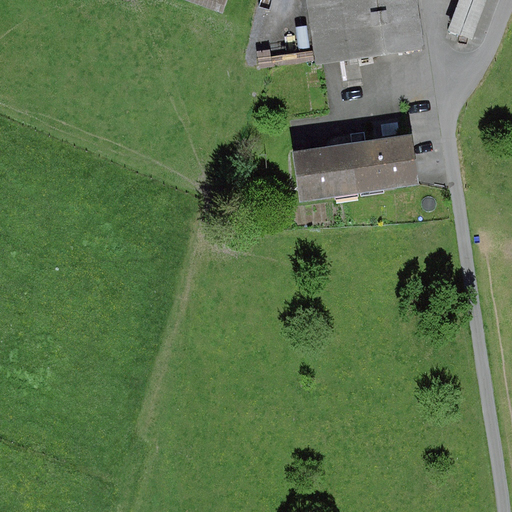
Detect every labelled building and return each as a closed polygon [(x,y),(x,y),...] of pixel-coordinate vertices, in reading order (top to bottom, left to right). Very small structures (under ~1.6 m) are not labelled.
[(185,0),(223,13),(227,0),(185,0)] [(309,0),(319,61),(403,49),(395,0),(309,0)] [(415,0),(395,0),(403,49),(423,47),(415,0)] [(483,0),(460,0),(450,28),(471,36),(483,0)] [(420,186),(412,135),(293,153),(300,203),(420,186)]
